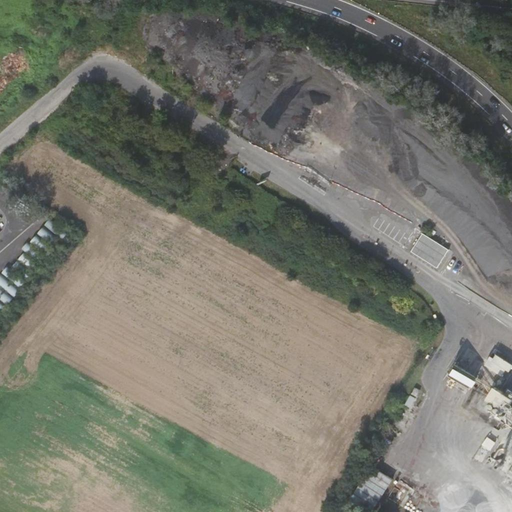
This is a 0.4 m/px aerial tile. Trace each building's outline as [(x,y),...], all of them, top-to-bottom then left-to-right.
[(100,93),(100,100),(114,102),(115,96),(100,93)] [(439,267),(450,248),(424,232),(412,251),(439,267)] [(457,351),(450,361),(472,374),(479,364),(457,351)] [(507,379),(511,370),(511,362),(496,351),(487,365),(507,379)] [(423,377),(415,380),(414,381),(417,386),(425,381),(423,377)] [(364,476),(357,486),(377,499),(396,466),(376,454),(364,476)]
